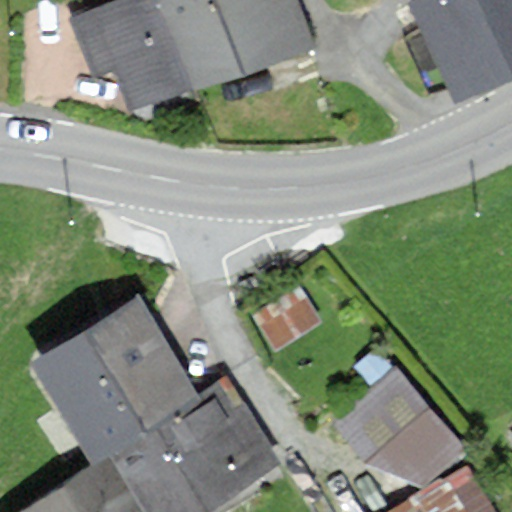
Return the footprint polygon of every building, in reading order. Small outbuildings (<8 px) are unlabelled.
[(130,104),(189,82),(157,0),(115,0),(75,15),(97,72),(115,66),(130,104)] [(157,0),(189,82),(310,36),(296,0),(157,0)] [(511,0),(418,0),(459,87),(511,62),(511,0)] [(94,460),(113,448),(201,396),(140,291),(32,352),(94,460)] [(467,445),(395,363),(331,418),(364,457),(426,482),(467,445)] [(201,396),(113,448),(150,511),(180,511),(276,457),(231,379),(201,396)] [(150,511),(113,448),(94,460),(1,511),(150,511)]
